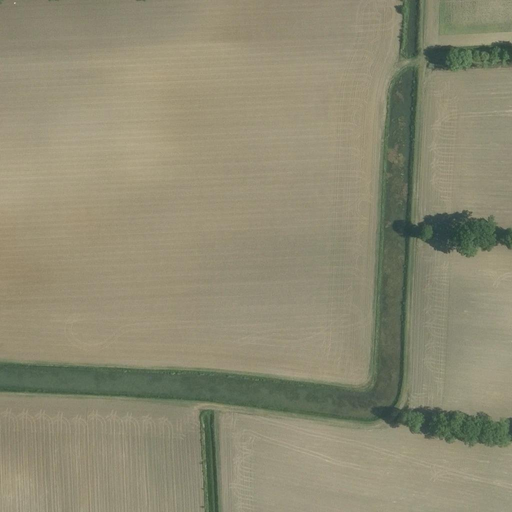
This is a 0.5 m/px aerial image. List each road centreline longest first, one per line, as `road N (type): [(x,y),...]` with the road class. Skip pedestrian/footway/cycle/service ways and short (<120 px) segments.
road 1 (track): [(0,363),(370,382),(380,115),(397,68),(422,64),(425,0)]
road 2 (track): [(0,390),(185,397),(364,421),(396,410),(404,393),(422,64)]
